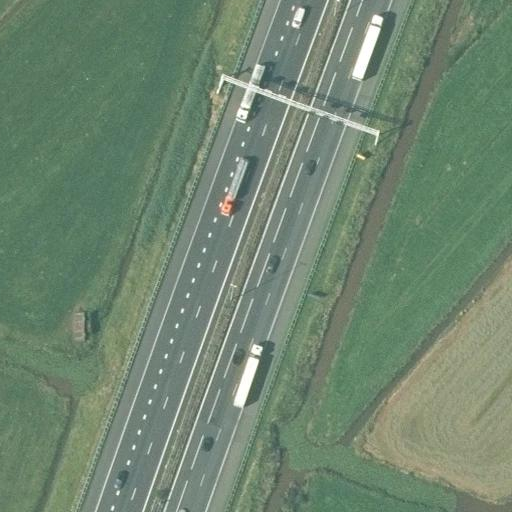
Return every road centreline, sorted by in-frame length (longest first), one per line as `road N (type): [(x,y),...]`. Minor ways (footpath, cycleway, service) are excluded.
road 1 (motorway): [(182,511),(368,0)]
road 2 (motorway): [(313,0),(128,511)]
road 3 (tertiary): [(511,94),(361,511)]
